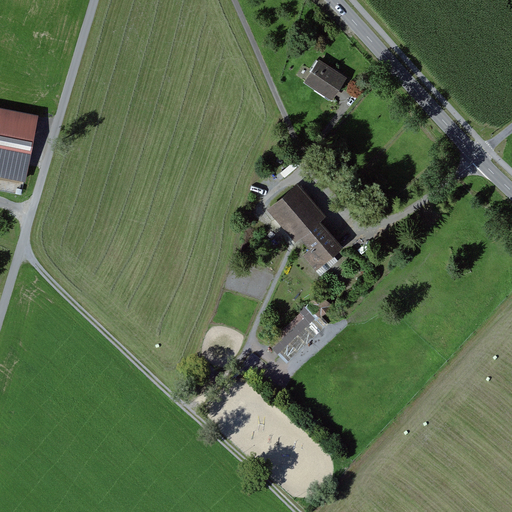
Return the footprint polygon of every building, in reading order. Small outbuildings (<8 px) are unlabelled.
[(349,74),(321,53),(305,76),(334,96),(349,74)] [(38,112),(0,104),(0,184),(23,189),(38,112)] [(328,211),(296,178),(265,207),(295,238),(301,233),(312,245),(303,254),(314,265),(342,239),(321,217),(328,211)] [(225,288),(268,300),(273,284),(263,281),(263,279),(230,269),(225,288)] [(327,297),(314,308),(321,317),(334,306),(327,297)] [(306,306),(268,341),(287,362),(325,326),(306,306)]
